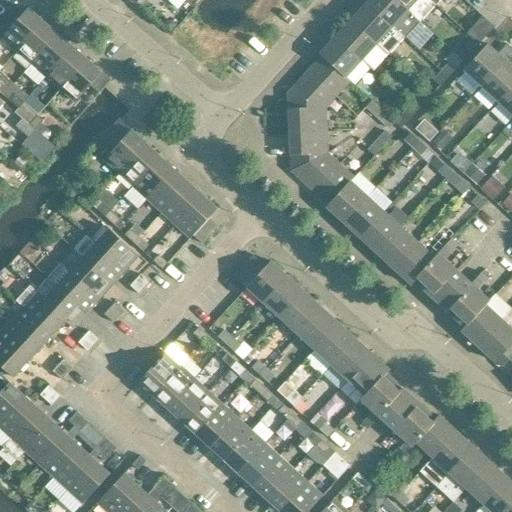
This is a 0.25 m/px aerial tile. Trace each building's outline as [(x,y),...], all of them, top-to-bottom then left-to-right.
[(392,27),(403,37),(404,38),(420,21),(396,0),(368,0),(366,3),(392,27)] [(435,4),(430,0),(396,0),(420,21),(435,4)] [(403,37),(392,27),(366,3),(351,20),(388,54),(403,37)] [(2,38),(17,51),(43,21),(28,8),(20,17),(11,9),(5,17),(0,22),(0,31),(5,35),(2,38)] [(494,27),(482,16),(467,33),(472,38),(479,44),(494,27)] [(335,37),(369,68),(373,71),(388,54),(351,20),(335,37)] [(17,51),(32,64),(58,34),(43,21),(17,51)] [(161,25),(169,34),(178,25),(173,21),(165,21),(161,25)] [(32,64),(46,76),(72,46),(58,34),(32,64)] [(369,68),(335,37),(319,54),(322,56),(346,77),(350,80),(354,84),(369,68)] [(459,42),(452,50),(455,53),(457,55),(464,60),(479,44),(472,38),(464,47),(459,42)] [(480,86),(511,51),(511,48),(507,44),(498,54),(487,44),(463,70),(480,86)] [(46,76),(61,89),(87,59),(72,46),(46,76)] [(511,65),(511,51),(480,86),(497,101),(511,85),(511,66),(511,65)] [(449,63),(441,72),(448,78),(464,60),(457,55),(455,53),(447,61),(449,63)] [(322,56),(305,75),(332,100),(350,80),(346,77),(322,56)] [(87,59),(61,89),(76,102),(102,72),(87,59)] [(0,71),(0,91),(4,95),(14,84),(0,71)] [(441,72),(434,80),(440,86),(448,78),(441,72)] [(325,107),(332,100),(305,75),(288,94),(289,109),(325,107)] [(19,108),(24,102),(17,96),(22,91),(14,84),(4,95),(19,108)] [(418,97),(410,105),(417,111),(433,94),(422,84),(414,93),(418,97)] [(511,85),(497,101),(511,114),(511,85)] [(374,114),(380,108),(372,100),(366,107),(374,114)] [(39,115),(33,110),(24,102),(19,108),(15,112),(21,118),(29,125),(39,115)] [(417,111),(410,105),(403,114),(409,120),(417,111)] [(289,109),(290,132),(326,130),(325,107),(289,109)] [(374,114),(381,121),(387,115),(380,108),(374,114)] [(39,115),(29,125),(35,130),(44,120),(39,115)] [(381,121),(389,128),(395,122),(387,115),(381,121)] [(35,130),(29,125),(21,118),(15,126),(28,137),(35,130)] [(104,159),(119,173),(146,143),(121,121),(106,137),(116,147),(104,159)] [(437,132),(432,127),(423,136),(429,141),(437,132)] [(290,132),(291,155),(327,152),(326,130),(290,132)] [(386,143),(392,137),(385,131),(380,137),(386,143)] [(404,140),(413,147),(419,141),(410,133),(404,140)] [(447,141),(440,134),(433,141),(441,148),(447,141)] [(374,144),(380,150),(386,143),(380,137),(374,144)] [(427,149),(419,141),(413,147),(421,155),(427,149)] [(146,143),(119,173),(133,186),(160,156),(146,143)] [(380,150),(374,144),(368,150),(375,156),(380,150)] [(292,171),(310,188),(335,160),(328,153),(327,152),(291,155),(292,171)] [(133,186),(147,199),(174,169),(160,156),(133,186)] [(354,178),(335,160),(310,188),(329,205),(350,181),(351,181),(354,178)] [(446,178),(452,172),(444,164),(438,171),(446,178)] [(464,174),(474,183),(483,174),(473,165),(464,174)] [(147,199),(161,212),(189,182),(174,169),(147,199)] [(461,180),(452,172),(446,178),(455,186),(461,180)] [(480,189),(492,199),(504,186),(492,175),(480,189)] [(327,207),(344,223),(367,197),(351,181),(350,181),(329,205),(327,207)] [(161,212),(176,225),(203,195),(189,182),(161,212)] [(511,193),(502,203),(511,212),(511,210),(511,193)] [(176,225),(190,238),(193,235),(202,243),(218,226),(209,218),(218,209),(203,195),(176,225)] [(486,203),(477,195),(471,202),(480,209),(486,203)] [(96,197),(91,203),(97,209),(106,217),(111,211),(96,197)] [(384,212),(367,197),(344,223),(361,238),(384,212)] [(120,219),(111,211),(106,217),(115,225),(120,219)] [(361,238),(377,254),(401,227),(384,212),(361,238)] [(418,243),(401,227),(377,254),(394,269),(418,243)] [(96,243),(125,270),(139,255),(109,228),(96,243)] [(134,243),(139,237),(130,229),(125,235),(134,243)] [(87,235),(74,249),(83,257),(112,284),(125,270),(96,243),(87,235)] [(148,245),(139,237),(134,243),(143,251),(148,245)] [(458,244),(453,241),(451,239),(438,254),(444,259),(458,244)] [(412,285),(415,282),(414,281),(435,258),(434,258),(418,243),(394,269),(412,285)] [(24,253),(1,276),(9,284),(21,272),(34,285),(46,274),(24,253)] [(456,270),(444,259),(438,254),(434,258),(435,258),(414,281),(415,282),(433,298),(437,301),(446,309),(464,327),(465,327),(485,304),(486,305),(490,301),(477,289),(471,284),(461,274),(456,270)] [(153,260),(162,269),(168,263),(159,255),(153,260)] [(247,287),(266,267),(254,256),(235,276),(247,287)] [(112,284),(83,257),(70,272),(99,299),(112,284)] [(247,287),(264,303),(288,277),(271,261),(266,267),(247,287)] [(47,277),(57,286),(86,313),(99,299),(70,272),(60,263),(47,277)] [(477,277),(471,284),(477,289),(483,283),(485,282),(488,278),(484,275),(481,272),(478,276),(477,277)] [(141,274),(136,280),(145,288),(150,283),(141,274)] [(37,292),(45,299),(44,300),(66,320),(65,321),(72,328),(86,313),(57,286),(47,277),(35,290),(29,285),(28,285),(36,293),(37,292)] [(305,292),(288,277),(264,303),(281,318),(305,292)] [(139,294),(145,288),(136,280),(130,286),(139,294)] [(53,334),(65,321),(66,320),(44,300),(45,299),(37,292),(36,293),(28,285),(15,300),(23,307),(53,334)] [(322,308),(305,292),(281,318),(298,334),(322,308)] [(115,302),(110,308),(119,317),(124,311),(115,302)] [(468,337),(479,346),(502,320),(486,305),(485,304),(465,327),(464,327),(461,330),(468,337)] [(10,321),(27,337),(40,349),(51,337),(53,334),(23,307),(10,321)] [(113,323),(119,317),(110,308),(104,314),(113,323)] [(315,349),(326,337),(338,323),(322,308),(298,334),(301,337),(315,349)] [(511,328),(502,320),(479,346),(496,362),(511,344),(511,328)] [(0,332),(0,337),(27,363),(40,349),(27,337),(10,321),(0,332)] [(338,323),(326,337),(315,349),(331,365),(355,339),(353,337),(338,323)] [(197,337),(202,341),(208,336),(199,327),(193,333),(197,337)] [(218,336),(218,337),(226,344),(232,338),(231,337),(224,330),(218,336)] [(84,337),(93,345),(98,339),(96,337),(89,331),(84,337)] [(211,350),(217,344),(208,336),(202,341),(211,350)] [(13,377),(27,363),(0,337),(0,371),(3,368),(13,377)] [(79,342),(88,351),(93,345),(84,337),(79,342)] [(226,344),(243,360),(252,350),(244,342),(241,345),(232,338),(226,344)] [(331,365),(348,380),(372,354),(355,339),(331,365)] [(153,395),(180,366),(165,352),(138,382),(153,395)] [(236,361),(227,353),(222,359),(231,367),(236,361)] [(348,380),(339,390),(356,405),(361,399),(365,395),(386,373),(389,370),(372,354),(348,380)] [(63,359),(58,365),(67,373),(72,367),(63,359)] [(245,370),(236,361),(231,367),(240,376),(245,370)] [(251,367),(260,375),(266,368),(257,361),(251,367)] [(62,379),(67,373),(58,365),(53,371),(62,379)] [(153,395),(167,408),(194,379),(180,366),(153,395)] [(260,375),(268,383),(274,376),(266,368),(260,375)] [(0,421),(24,395),(0,373),(0,421)] [(394,429),(406,441),(413,447),(416,442),(436,419),(435,418),(418,403),(418,402),(406,392),(404,390),(386,373),(365,395),(361,399),(373,411),(380,416),(383,419),(393,429),(394,429)] [(208,392),(194,379),(167,408),(181,421),(208,392)] [(264,387),(255,379),(250,385),(259,393),(264,387)] [(277,390),(294,406),(300,399),(302,396),(285,381),(277,390)] [(46,400),(54,391),(53,389),(49,385),(40,395),(46,400)] [(274,396),(264,387),(259,393),(268,401),(274,396)] [(60,396),(54,391),(46,400),(52,405),(60,396)] [(181,421),(196,434),(222,405),(208,392),(181,421)] [(0,421),(0,427),(11,438),(38,408),(24,395),(0,421)] [(294,406),(302,413),(308,407),(300,399),(294,406)] [(196,434),(210,447),(237,418),(222,405),(196,434)] [(287,419),(293,413),(284,405),(278,411),(287,419)] [(17,460),(26,451),(53,421),(38,408),(11,438),(3,447),(17,460)] [(83,417),(77,411),(69,420),(74,426),(83,417)] [(363,422),(369,428),(372,424),(373,424),(380,416),(373,411),(367,418),(366,418),(363,422)] [(293,413),(287,419),(296,427),(302,421),(293,413)] [(416,442),(433,457),(456,431),(439,415),(435,418),(436,419),(416,442)] [(83,417),(74,426),(80,431),(89,422),(83,417)] [(210,447),(224,460),(251,430),(237,418),(210,447)] [(26,451),(40,464),(67,434),(53,421),(26,451)] [(325,422),(319,429),(328,437),(333,430),(325,422)] [(224,460),(238,473),(265,443),(251,430),(224,460)] [(321,439),(312,431),(307,437),(316,445),(321,439)] [(473,446),(456,431),(433,457),(420,471),(437,486),(449,473),(473,446)] [(40,464),(54,477),(81,447),(67,434),(40,464)] [(111,442),(105,437),(97,446),(103,451),(103,452),(111,442)] [(325,443),(321,439),(316,445),(325,453),(330,447),(325,443)] [(406,441),(400,448),(405,453),(406,454),(413,447),(406,441)] [(103,451),(99,456),(105,461),(109,457),(117,448),(111,442),(103,452),(103,451)] [(238,473),(252,486),(279,456),(265,443),(238,473)] [(490,462),(473,446),(449,473),(437,486),(454,501),(466,488),(490,462)] [(54,477),(68,490),(95,460),(81,447),(54,477)] [(399,447),(392,455),(397,459),(398,460),(398,461),(405,453),(400,448),(399,447)] [(335,452),(323,465),(329,470),(341,457),(340,456),(335,452)] [(141,455),(132,464),(138,470),(146,460),(141,455)] [(252,486),(266,499),(293,469),(279,456),(252,486)] [(110,474),(95,460),(68,490),(83,503),(110,474)] [(466,488),(483,503),(507,477),(490,462),(466,488)] [(266,499),(281,511),(307,482),(293,469),(266,499)] [(372,486),(370,484),(358,472),(352,478),(367,492),(372,486)] [(97,502),(107,511),(115,511),(139,486),(124,473),(97,502)] [(155,486),(161,491),(170,482),(164,476),(155,486)] [(505,511),(511,505),(511,482),(507,477),(483,503),(492,511),(505,511)] [(170,482),(161,491),(167,496),(175,487),(170,482)] [(307,511),(322,496),(307,482),(281,511),(280,511),(307,511)] [(395,498),(401,492),(392,484),(386,490),(395,498)] [(115,511),(141,511),(153,499),(139,486),(115,511)] [(401,492),(395,498),(403,506),(409,499),(401,492)] [(141,511),(167,511),(153,499),(141,511)] [(321,511),(348,511),(333,499),(321,511)] [(389,511),(400,511),(386,499),(381,504),(389,511)] [(184,511),(193,511),(198,508),(192,502),(184,511)]
